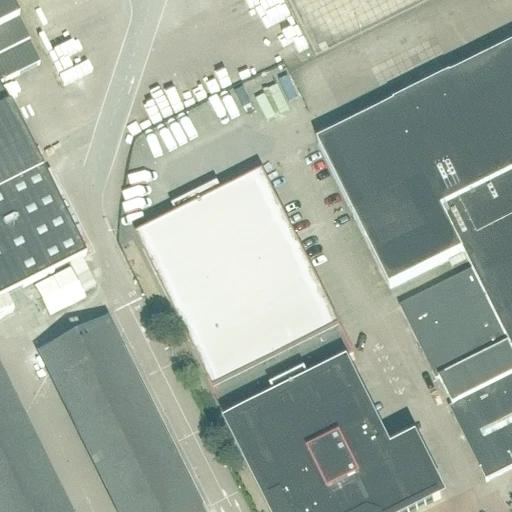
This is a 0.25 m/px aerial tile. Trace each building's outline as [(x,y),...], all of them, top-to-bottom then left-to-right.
[(42,173),(0,89),(0,84),(39,65),(18,24),(21,23),(9,0),(0,0),(0,302),(6,300),(6,298),(84,259),(42,173)] [(64,0),(26,0),(31,12),(27,13),(43,53),(81,38),(78,30),(77,30),(64,0)] [(511,50),(318,147),(390,292),(463,255),(472,274),(399,310),(436,384),(439,382),(454,410),(450,412),(480,472),(479,473),(486,485),(511,472),(511,50)] [(287,83),(278,88),(287,108),(296,103),(287,83)] [(339,379),(333,368),(353,358),(263,177),(136,241),(226,421),(244,412),(250,423),(232,432),(270,508),(288,499),(294,511),(419,511),(440,502),(415,450),(379,468),(374,457),(384,451),(346,375),(339,379)] [(80,268),(68,273),(80,300),(92,294),(80,268)] [(207,511),(104,302),(37,335),(123,511),(207,511)] [(71,511),(0,366),(0,511),(71,511)]
